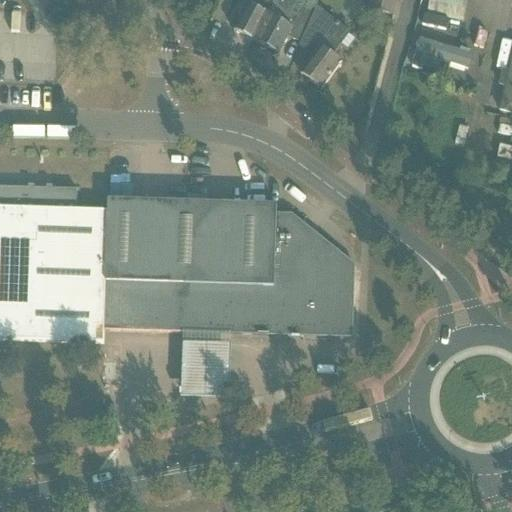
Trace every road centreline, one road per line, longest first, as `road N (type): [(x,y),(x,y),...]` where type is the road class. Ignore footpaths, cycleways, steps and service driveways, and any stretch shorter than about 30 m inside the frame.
road 1 (unclassified): [(429,261),(267,141),(222,128),(153,128)]
road 2 (secondary): [(182,468),(433,442)]
road 3 (secondary): [(418,395),(182,468)]
road 4 (secondary): [(0,501),(182,468)]
road 5 (unclassified): [(0,125),(153,128)]
road 6 (unclassified): [(153,128),(153,61),(144,17),(131,0)]
